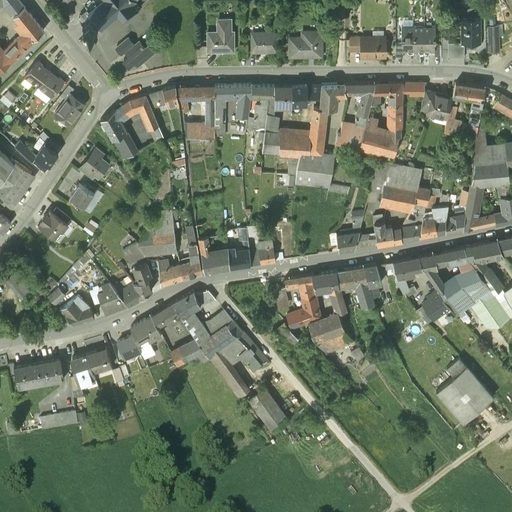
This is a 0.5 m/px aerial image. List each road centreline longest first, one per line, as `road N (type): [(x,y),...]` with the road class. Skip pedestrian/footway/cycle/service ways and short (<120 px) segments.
road 1 (secondary): [(0,346),(112,323),(208,281),(511,228)]
road 2 (residential): [(107,99),(198,76),(457,76),(511,88)]
road 3 (residential): [(0,249),(107,99)]
road 4 (track): [(511,427),(401,504)]
road 5 (residential): [(107,99),(30,0)]
